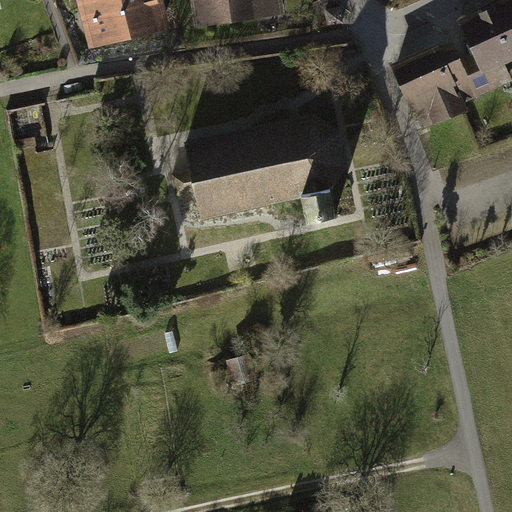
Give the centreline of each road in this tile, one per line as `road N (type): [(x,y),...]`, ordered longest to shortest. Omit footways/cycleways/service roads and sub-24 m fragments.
road 1 (track): [(488,511),(415,153),(381,73),(396,25)]
road 2 (residential): [(76,75),(396,25)]
road 3 (track): [(181,511),(473,455)]
